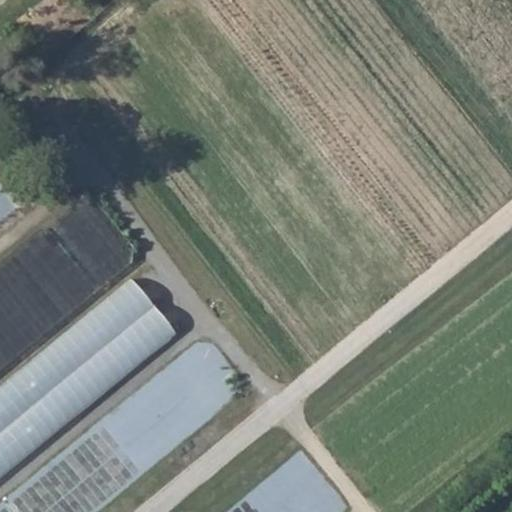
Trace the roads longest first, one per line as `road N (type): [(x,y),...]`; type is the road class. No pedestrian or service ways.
road 1 (track): [(370,511),(87,177),(0,247)]
road 2 (track): [(150,511),(511,217)]
